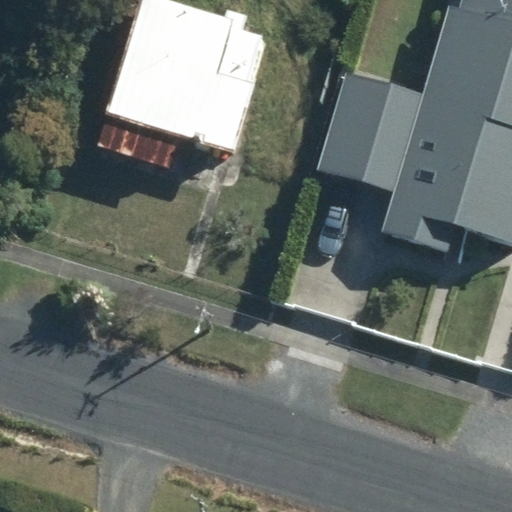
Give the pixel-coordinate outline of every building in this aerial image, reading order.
[(354,80),(327,158),(405,185),(389,231),(459,255),(468,231),(511,246),(511,0),(465,0),(428,106),(354,80)] [(0,103),(5,105),(32,20),(0,9),(0,103)] [(156,17),(111,170),(180,189),(187,164),(244,180),(265,108),(254,105),(269,52),(254,47),(257,37),(237,30),(234,39),(156,17)] [(88,46),(67,113),(106,125),(127,59),(88,46)] [(476,309),(394,284),(381,327),(463,352),(476,309)]
